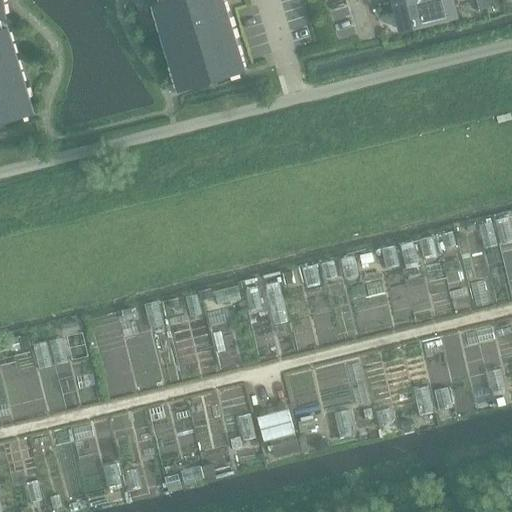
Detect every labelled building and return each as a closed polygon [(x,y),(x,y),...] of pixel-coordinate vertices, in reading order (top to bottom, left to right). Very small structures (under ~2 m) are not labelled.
[(0,0),(0,124),(32,114),(7,29),(3,31),(0,20),(4,19),(1,0),(158,0),(159,4),(155,6),(181,91),(244,72),(222,0),(0,0)] [(450,0),(422,0),(395,7),(401,31),(455,18),(450,0)] [(484,0),(475,0),(478,11),(486,9),(484,0)] [(492,0),(484,0),(486,9),(494,7),(492,0)] [(475,225),(452,231),(459,257),(481,252),(475,225)] [(415,264),(413,242),(405,243),(407,265),(415,264)] [(372,252),(360,255),(362,263),(374,260),(372,252)] [(292,271),(284,273),(287,283),(294,282),(292,271)] [(278,283),(266,286),(275,325),(288,322),(278,283)] [(211,289),(200,292),(202,301),(214,298),(211,289)] [(176,298),(168,300),(170,309),(178,307),(176,298)] [(162,301),(149,302),(151,324),(164,323),(162,301)] [(132,308),(122,311),(124,320),(135,317),(132,308)] [(79,321),(62,325),(63,334),(81,330),(79,321)] [(28,335),(18,337),(20,349),(30,346),(28,335)] [(66,337),(36,343),(41,369),(71,363),(66,337)] [(12,353),(14,376),(37,374),(34,351),(12,353)] [(418,388),(421,412),(432,410),(429,387),(418,388)] [(504,397),(496,399),(498,407),(506,405),(504,397)] [(241,415),(246,440),(258,437),(253,412),(241,415)] [(410,421),(402,422),(404,433),(412,431),(410,421)] [(220,469),(234,466),(226,429),(219,431),(222,441),(214,442),(220,469)] [(275,459),(301,452),(296,435),(271,441),(275,459)] [(305,437),(298,438),(301,452),(308,451),(305,437)] [(327,438),(315,441),(317,451),(329,448),(327,438)] [(213,464),(202,466),(205,482),(217,479),(213,464)] [(178,475),(165,479),(168,490),(181,487),(178,475)] [(70,497),(85,497),(85,484),(70,484),(70,497)]
